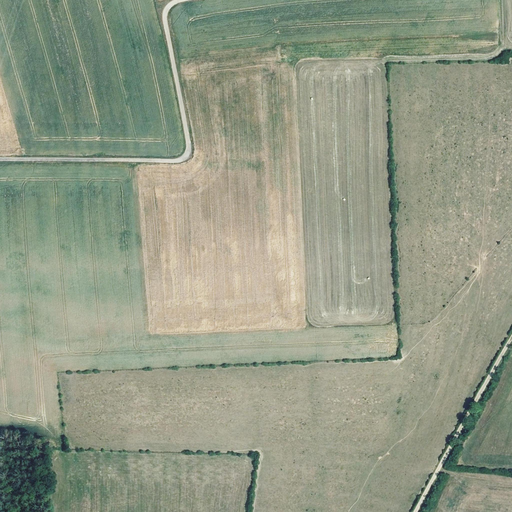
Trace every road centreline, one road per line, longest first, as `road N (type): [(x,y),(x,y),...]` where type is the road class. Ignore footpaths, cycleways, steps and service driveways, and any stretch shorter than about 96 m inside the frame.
road 1 (track): [(0,161),(181,163),(191,143),(164,18),(174,1),(186,0)]
road 2 (track): [(414,511),(511,336)]
road 3 (track): [(389,59),(500,56),(502,0)]
